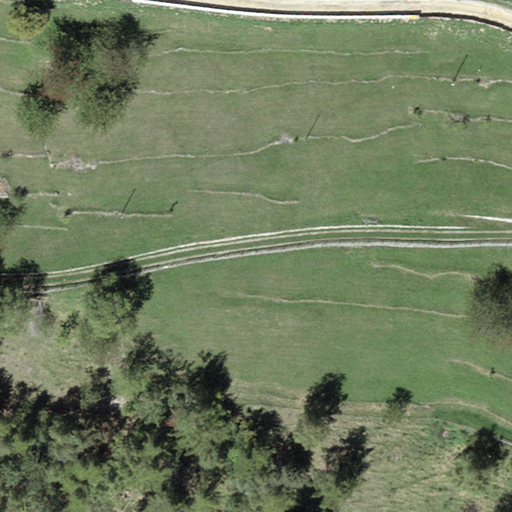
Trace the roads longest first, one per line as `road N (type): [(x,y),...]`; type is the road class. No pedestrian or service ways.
road 1 (track): [(511,234),(362,228),(0,282)]
road 2 (unclassified): [(511,20),(453,7),(218,0)]
